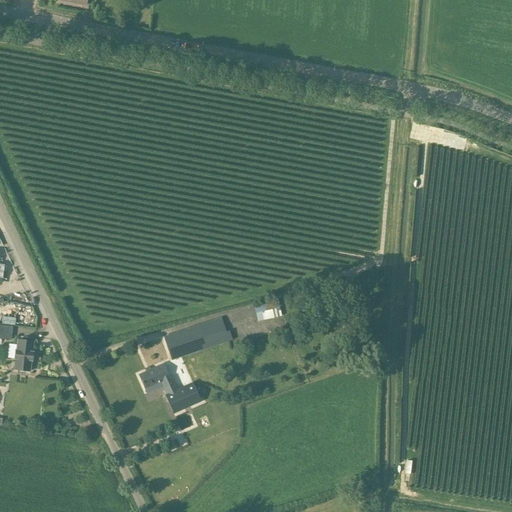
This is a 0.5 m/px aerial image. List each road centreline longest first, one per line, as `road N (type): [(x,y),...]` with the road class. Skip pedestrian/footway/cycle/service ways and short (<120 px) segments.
road 1 (tertiary): [(511,120),(408,88),(0,10)]
road 2 (unclassified): [(142,511),(0,207)]
